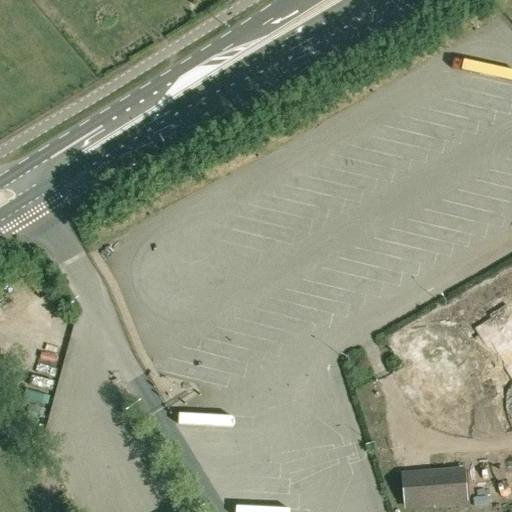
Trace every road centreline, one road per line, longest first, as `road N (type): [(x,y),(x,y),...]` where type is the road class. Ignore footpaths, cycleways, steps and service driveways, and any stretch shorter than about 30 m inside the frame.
road 1 (secondary): [(0,214),(359,0)]
road 2 (secondary): [(295,0),(0,182)]
